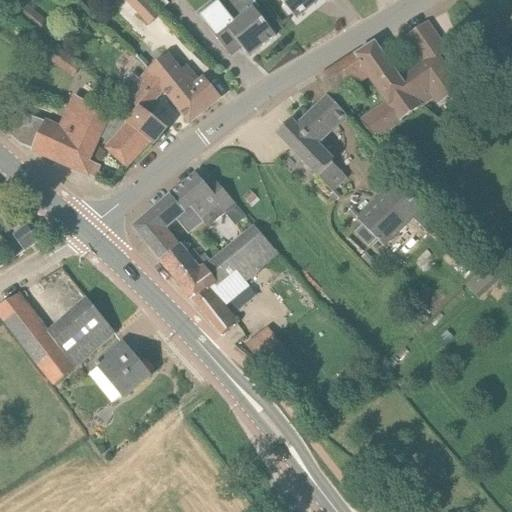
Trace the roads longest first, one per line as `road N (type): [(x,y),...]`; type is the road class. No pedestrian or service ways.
road 1 (unclassified): [(86,229),(274,83),(418,0)]
road 2 (secondary): [(337,511),(252,401),(86,229)]
